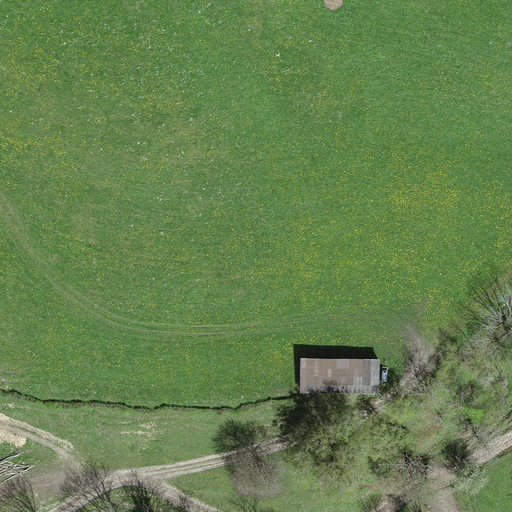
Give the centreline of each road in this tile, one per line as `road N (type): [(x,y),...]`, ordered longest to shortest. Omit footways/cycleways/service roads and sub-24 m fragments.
road 1 (track): [(0,206),(93,310),(165,330),(398,322)]
road 2 (track): [(133,479),(214,463),(360,416),(398,393),(425,358),(398,322)]
road 3 (track): [(64,511),(107,480),(133,479),(209,511)]
road 4 (track): [(387,511),(511,438)]
